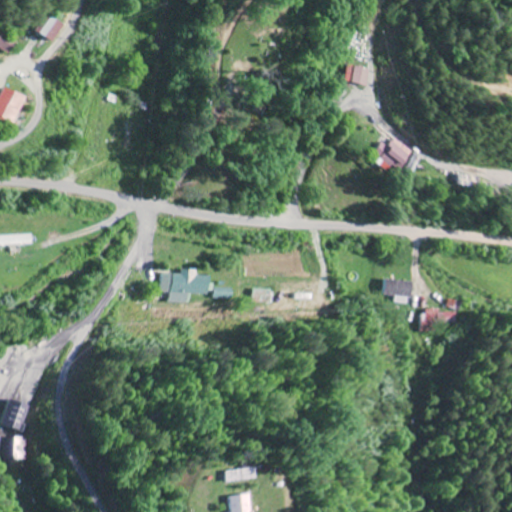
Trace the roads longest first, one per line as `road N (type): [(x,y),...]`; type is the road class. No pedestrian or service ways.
road 1 (residential): [(0,181),(251,223),(511,243)]
road 2 (residential): [(0,144),(30,125),(35,74),(68,29),(77,0)]
road 3 (residential): [(160,209),(224,91)]
